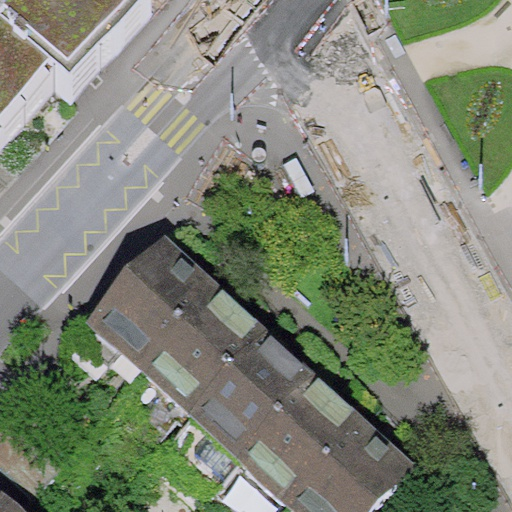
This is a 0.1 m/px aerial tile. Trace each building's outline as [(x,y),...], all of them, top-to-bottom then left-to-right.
[(0,0),(0,44),(54,94),(70,108),(150,19),(129,0),(0,0)] [(0,153),(54,94),(0,44),(0,153)] [(162,257),(93,333),(145,381),(214,305),(176,270),(162,257)] [(236,314),(225,304),(216,307),(214,305),(145,381),(193,425),(262,349),(242,331),(244,322),(236,314)] [(241,468),(310,393),(274,359),(262,349),(193,425),(211,441),(194,459),(224,487),(241,468)] [(310,393),(241,468),(289,511),(358,436),(356,435),(358,426),(339,408),(330,411),(320,401),(310,393)] [(0,468),(36,501),(59,476),(6,428),(0,435),(0,468)] [(385,511),(411,484),(373,450),(358,436),(289,511),(385,511)]
